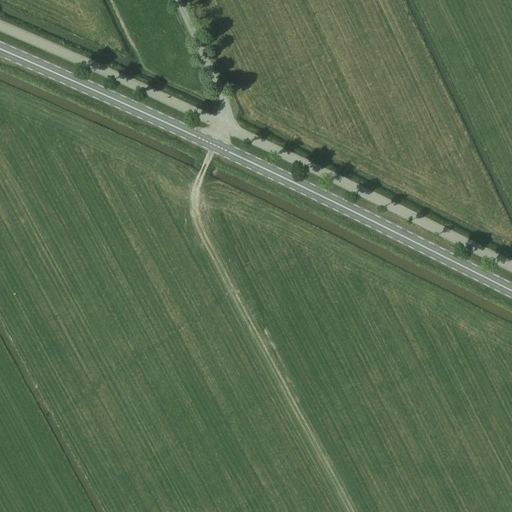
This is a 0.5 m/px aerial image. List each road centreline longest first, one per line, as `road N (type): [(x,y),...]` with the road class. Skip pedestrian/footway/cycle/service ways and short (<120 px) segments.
road 1 (primary): [(511,292),(0,50)]
road 2 (unclassified): [(511,269),(0,28)]
road 3 (track): [(176,0),(226,107),(194,186)]
